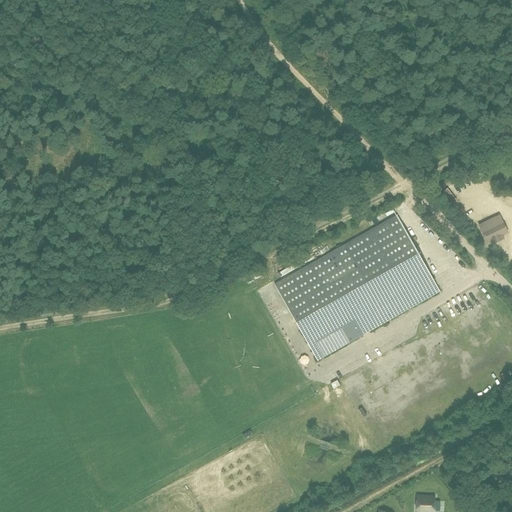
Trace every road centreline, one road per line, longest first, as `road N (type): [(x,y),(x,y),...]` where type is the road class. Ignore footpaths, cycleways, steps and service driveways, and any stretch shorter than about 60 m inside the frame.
road 1 (track): [(0,327),(192,293),(409,186)]
road 2 (track): [(404,182),(279,56),(238,0)]
road 3 (track): [(511,417),(346,511)]
